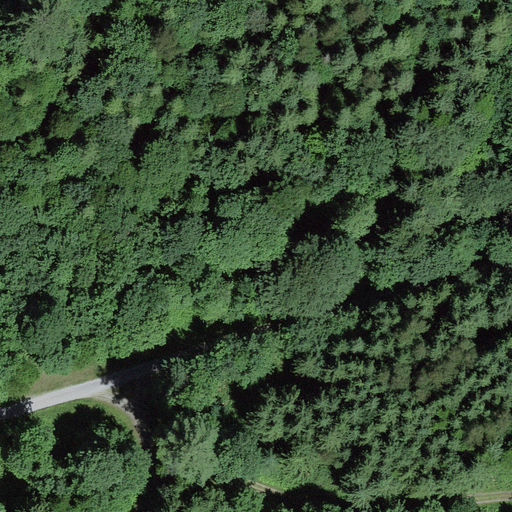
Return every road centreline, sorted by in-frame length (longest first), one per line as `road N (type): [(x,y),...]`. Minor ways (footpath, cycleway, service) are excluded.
road 1 (track): [(511,497),(332,507),(248,490),(150,430),(108,383),(0,413)]
road 2 (track): [(511,263),(233,336),(108,383),(47,374),(0,341)]
